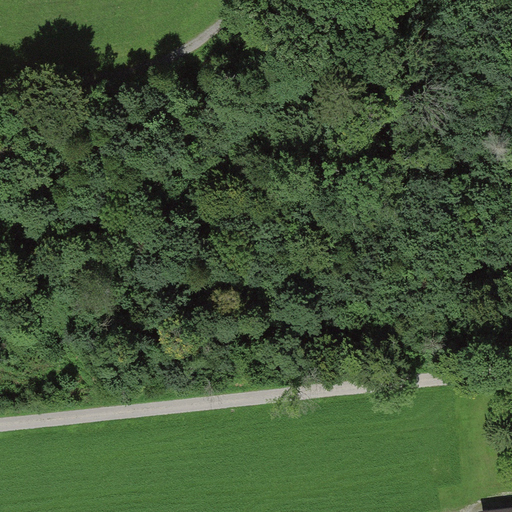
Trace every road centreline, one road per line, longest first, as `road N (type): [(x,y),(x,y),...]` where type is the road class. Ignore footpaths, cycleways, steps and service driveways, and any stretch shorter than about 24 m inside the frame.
road 1 (track): [(511,374),(0,418)]
road 2 (track): [(0,80),(136,71),(191,53),(246,0)]
